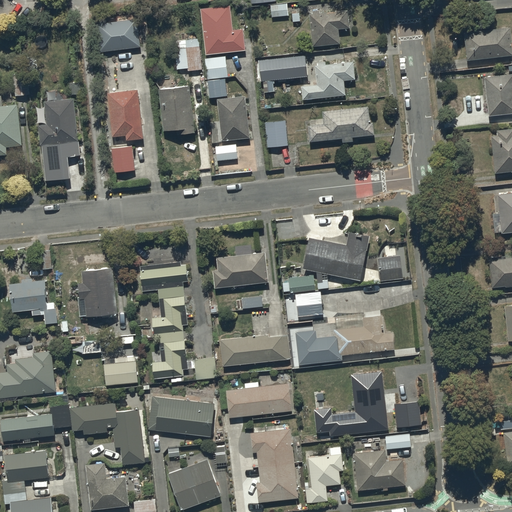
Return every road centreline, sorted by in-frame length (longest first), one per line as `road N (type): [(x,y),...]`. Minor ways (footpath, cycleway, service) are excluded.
road 1 (residential): [(0,225),(426,176)]
road 2 (residential): [(461,480),(426,176)]
road 3 (residential): [(426,176),(406,0)]
